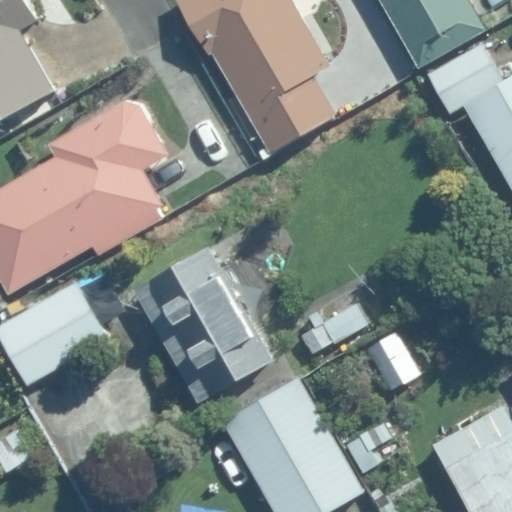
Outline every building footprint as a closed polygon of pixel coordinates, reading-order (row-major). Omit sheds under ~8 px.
[(0,0),(0,119),(62,86),(28,25),(46,16),(37,0),(0,0)] [(186,0),(217,51),(220,49),(276,150),(345,111),(322,73),(338,63),(301,0),(186,0)] [(389,0),(426,65),(493,25),(479,0),(389,0)] [(511,78),(490,41),(439,68),(461,106),(474,98),(511,78)] [(511,76),(511,78),(474,98),(511,166),(511,76)] [(63,154),(0,189),(0,260),(17,290),(101,241),(105,249),(167,213),(164,205),(169,200),(149,166),(177,150),(148,101),(132,97),(56,140),(63,154)] [(220,243),(143,285),(206,399),(284,357),(220,243)] [(84,277),(3,323),(37,382),(117,336),(84,277)] [(422,374),(394,328),(360,348),(388,394),(422,374)] [(304,379),(231,418),(284,511),(330,511),(368,490),(304,379)] [(510,511),(511,402),(440,443),(479,511),(510,511)] [(388,416),(350,440),(368,470),(382,462),(376,447),(398,435),(388,416)] [(22,428),(0,441),(0,449),(13,469),(38,453),(22,428)] [(123,480),(135,501),(167,483),(155,462),(123,480)]
